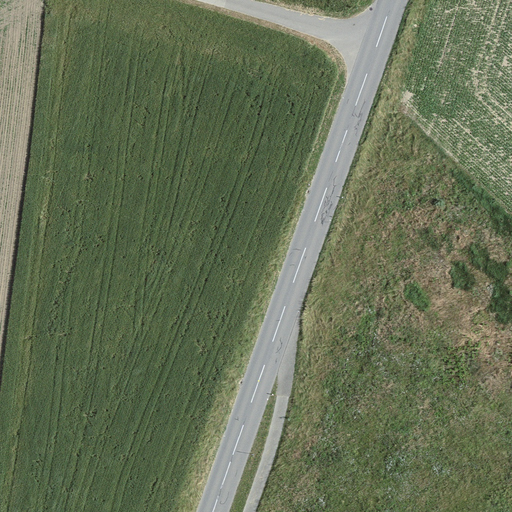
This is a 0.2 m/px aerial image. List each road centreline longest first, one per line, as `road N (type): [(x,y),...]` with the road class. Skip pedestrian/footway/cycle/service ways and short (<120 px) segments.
road 1 (tertiary): [(213,511),(391,0)]
road 2 (track): [(272,340),(284,403),(255,511)]
road 3 (track): [(218,0),(375,44)]
